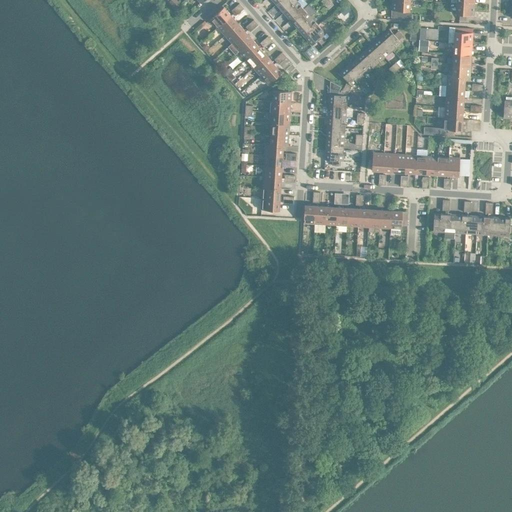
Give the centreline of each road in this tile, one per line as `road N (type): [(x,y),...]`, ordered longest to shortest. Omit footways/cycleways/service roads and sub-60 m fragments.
road 1 (residential): [(303,63),(299,180),(412,186)]
road 2 (residential): [(412,186),(503,190),(507,130)]
